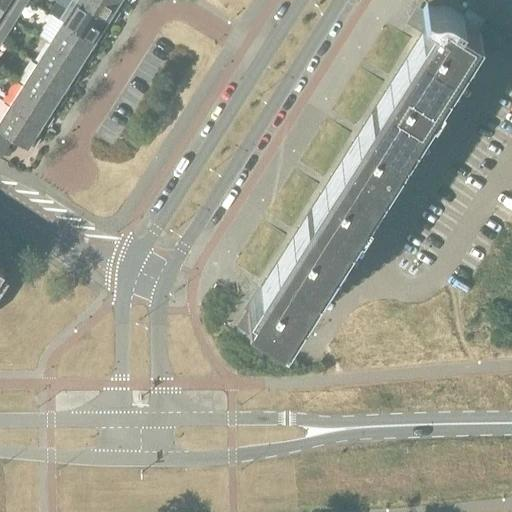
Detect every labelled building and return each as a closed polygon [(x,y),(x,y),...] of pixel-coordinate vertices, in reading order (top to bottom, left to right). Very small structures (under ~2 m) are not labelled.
[(0,0),(0,10),(3,13),(10,0),(0,0)] [(20,0),(17,0),(8,16),(15,20),(26,3),(20,0)] [(76,0),(63,21),(95,41),(96,40),(101,43),(105,37),(100,33),(108,20),(76,0)] [(120,0),(75,0),(76,0),(108,20),(109,18),(115,22),(119,16),(113,12),(120,0)] [(260,286),(236,325),(255,338),(274,350),(282,337),(285,339),(288,335),(481,32),(477,30),(479,28),(478,27),(458,15),(466,3),(467,0),(427,0),(423,7),(424,8),(414,24),(423,30),(423,31),(418,39),(376,105),(373,110),(311,207),(308,212),(260,286)] [(511,0),(467,0),(466,3),(485,15),(511,31),(511,0)] [(466,3),(458,15),(478,27),(485,15),(466,3)] [(5,20),(0,28),(0,40),(2,42),(12,24),(5,20)] [(63,21),(49,42),(81,63),(82,61),(88,64),(92,58),(86,55),(95,41),(63,21)] [(73,75),(81,63),(49,42),(36,64),(67,84),(69,81),(75,85),(79,79),(73,75)] [(36,64),(23,85),(31,90),(54,105),(56,103),(61,106),(65,100),(59,96),(67,84),(36,64)] [(54,105),(31,90),(23,85),(9,105),(31,120),(41,125),(42,124),(48,127),(52,121),(46,117),(54,105)] [(0,119),(0,129),(2,131),(13,138),(28,147),(28,146),(29,144),(35,148),(38,142),(33,138),(41,125),(31,120),(9,105),(0,119)] [(0,157),(0,158),(13,138),(2,131),(0,134),(0,157)]
